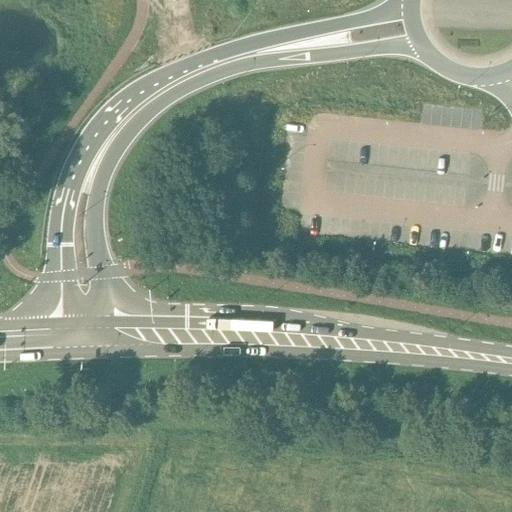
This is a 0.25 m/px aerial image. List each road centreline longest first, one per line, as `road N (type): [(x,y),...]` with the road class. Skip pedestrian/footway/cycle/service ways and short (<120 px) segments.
road 1 (secondary): [(408,7),(192,63),(111,115),(67,191),(60,227),(63,339)]
road 2 (secondary): [(102,339),(96,208),(108,167),(143,118),(194,85),(247,67),(418,46)]
road 3 (secondary): [(511,361),(261,339),(102,339)]
